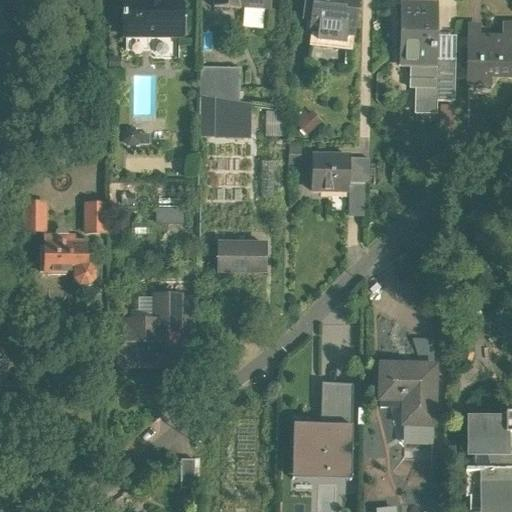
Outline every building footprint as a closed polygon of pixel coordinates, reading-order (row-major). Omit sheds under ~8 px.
[(213,0),(212,11),(238,13),(239,12),(267,14),(268,0),(213,0)] [(305,0),(302,22),(311,23),(308,50),(350,54),(353,26),(340,24),(342,0),(305,0)] [(355,0),(342,0),(340,24),(353,26),(355,0)] [(178,2),(122,2),(122,18),(120,18),(121,23),(122,23),(122,39),(178,39),(178,2)] [(434,7),(399,6),(398,70),(408,70),(431,70),(433,70),(433,63),(434,7)] [(511,30),(502,30),(501,44),(511,44),(511,30)] [(511,44),(501,44),(477,43),(477,32),(466,32),(466,54),(467,54),(466,91),(485,91),(486,80),(511,80),(511,44)] [(454,63),(433,63),(433,70),(431,70),(430,105),(435,105),(453,106),(454,63)] [(431,70),(408,70),(407,93),(413,93),(413,118),(434,118),(435,105),(430,105),(431,70)] [(237,73),(198,73),(198,99),(237,106),(237,73)] [(198,99),(198,136),(249,137),(249,108),(237,106),(198,99)] [(438,133),(450,135),(452,108),(440,106),(438,133)] [(347,160),(310,160),(310,194),(346,195),(347,162),(347,160)] [(368,162),(347,162),(347,186),(368,186),(368,162)] [(45,208),(21,208),(21,234),(45,234),(45,208)] [(107,209),(83,208),(83,235),(106,235),(107,209)] [(181,215),(157,215),(156,227),(180,227),(181,215)] [(72,241),(45,240),(44,276),(49,276),(49,278),(65,278),(65,277),(73,277),(73,284),(79,290),(88,290),(94,285),(94,275),(88,270),(85,270),(85,263),(85,247),(72,246),(72,241)] [(264,247),(217,247),(217,251),(216,271),(216,275),(264,275),(264,247)] [(217,251),(208,250),(208,271),(216,271),(217,251)] [(180,300),(155,299),(155,325),(163,325),(163,333),(180,333),(180,332),(180,300)] [(193,300),(180,300),(180,332),(193,332),(193,300)] [(155,325),(127,325),(127,341),(124,341),(124,339),(119,339),(119,368),(162,368),(163,333),(163,325),(155,325)] [(432,369),(380,368),(379,394),(399,394),(399,396),(403,396),(403,425),(431,426),(432,369)] [(329,428),(352,428),(353,387),(322,386),(321,417),(329,418),(329,428)] [(503,423),(466,422),(466,456),(471,456),(471,472),(463,471),(462,500),(467,499),(466,511),(511,511),(511,456),(504,457),(504,437),(511,436),(511,414),(503,414),(503,423)] [(431,426),(403,425),(402,449),(431,450),(431,426)] [(292,475),(350,476),(352,428),(329,428),(293,427),(292,475)] [(194,461),(179,461),(179,489),(194,489),(194,461)]
